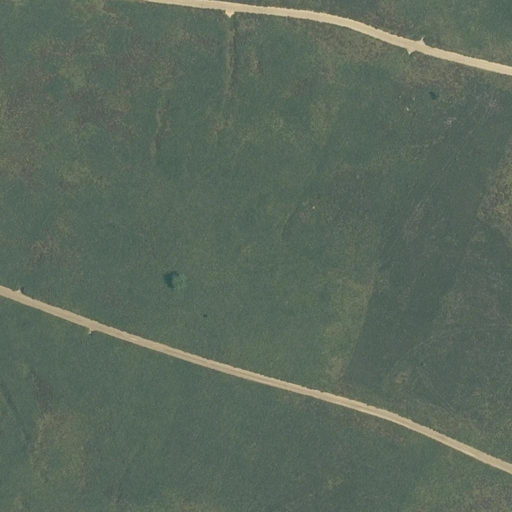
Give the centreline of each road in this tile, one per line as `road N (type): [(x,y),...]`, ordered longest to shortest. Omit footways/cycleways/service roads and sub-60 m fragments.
road 1 (track): [(0,290),(405,423),(511,470)]
road 2 (track): [(170,0),(335,20),(511,72)]
